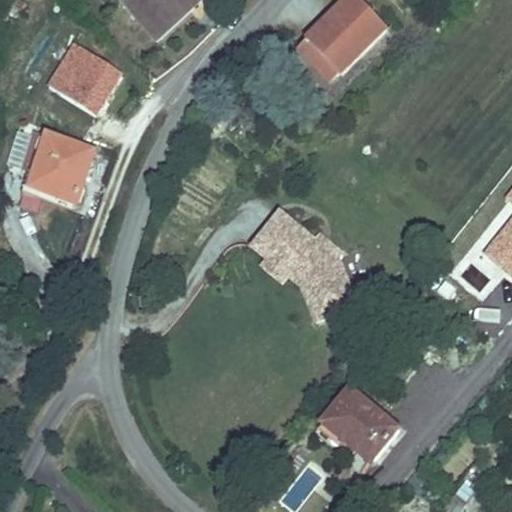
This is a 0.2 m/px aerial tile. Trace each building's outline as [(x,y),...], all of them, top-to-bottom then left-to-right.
[(20,29),(27,14),(23,12),(26,4),(16,0),(13,0),(3,22),(20,29)] [(201,5),(206,0),(131,0),(124,6),(158,44),(195,10),(193,8),(198,3),(201,5)] [(340,77),(388,31),(358,0),(352,0),(308,43),(340,77)] [(445,30),(450,24),(445,20),(440,26),(445,30)] [(340,77),(308,43),(299,51),(332,85),(340,77)] [(101,119),(124,72),(71,45),(47,92),(101,119)] [(211,138),(225,121),(219,115),(204,133),(211,138)] [(51,176),(61,142),(49,138),(38,172),(51,176)] [(77,205),(94,152),(61,142),(51,176),(38,172),(32,191),(77,205)] [(298,266),(292,275),(308,287),(323,323),(359,308),(340,263),(344,258),(329,246),(325,251),(316,244),(281,217),(254,251),(271,265),(281,252),(298,266)] [(316,244),(325,251),(329,246),(320,239),(316,244)] [(264,271),(283,287),(289,280),(303,291),(317,325),(323,323),(308,287),(292,275),(298,266),(281,252),(271,265),(269,264),(264,271)] [(376,369),(402,390),(429,357),(403,336),(387,356),(376,369)] [(342,412),(356,397),(352,393),(339,410),(342,412)] [(374,464),(400,432),(356,397),(342,412),(339,410),(324,428),(346,446),(349,443),(355,448),(374,464)] [(348,457),(352,451),(355,448),(349,443),(346,446),(324,428),(319,434),(348,457)] [(302,456),(268,498),(285,511),(299,511),(328,477),(302,456)]
